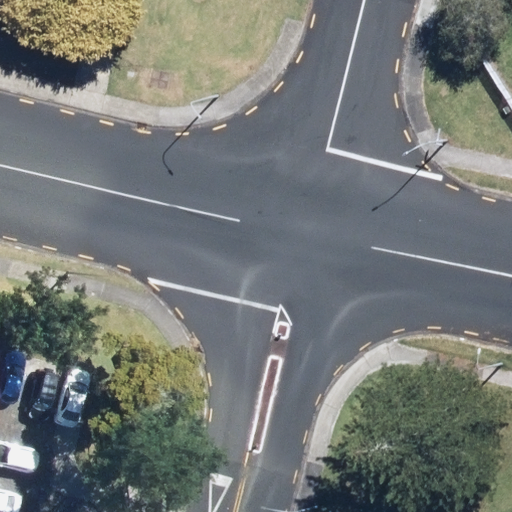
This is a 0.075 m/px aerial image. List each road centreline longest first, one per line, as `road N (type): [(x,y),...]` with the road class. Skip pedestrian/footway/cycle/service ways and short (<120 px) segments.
road 1 (residential): [(0,159),(291,227)]
road 2 (residential): [(221,511),(291,227)]
road 3 (residential): [(291,227),(351,0)]
road 4 (residential): [(511,279),(291,227)]
